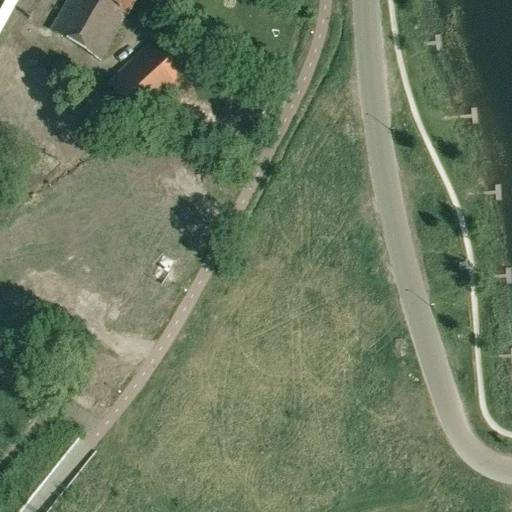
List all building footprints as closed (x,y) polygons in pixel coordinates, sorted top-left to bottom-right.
[(99,59),(125,15),(126,16),(135,0),(69,0),(51,31),(99,59)] [(108,84),(141,120),(182,81),(149,45),(108,84)] [(99,166),(84,192),(128,218),(143,192),(99,166)] [(297,177),(291,219),(315,222),(321,181),(297,178),(298,177),(297,177)] [(321,181),(315,222),(339,225),(345,183),(344,183),(344,184),(321,181)] [(84,192),(68,219),(112,244),(128,218),(84,192)] [(68,219),(53,245),(97,271),(112,244),(68,219)] [(272,237),(270,256),(310,262),(315,222),(291,219),(289,237),(271,235),(270,237),(272,237)] [(315,222),(310,262),(350,267),(353,247),(355,247),(355,246),(337,244),(339,225),(315,222)] [(53,245),(38,271),(82,297),(97,271),(53,245)] [(270,256),(267,276),(307,281),(310,262),(270,256)] [(310,262),(307,281),(348,287),(350,267),(310,262)] [(0,272),(0,308),(18,287),(0,272)] [(267,276),(265,296),(305,301),(307,281),(267,276)] [(307,281),(305,301),(345,307),(348,287),(307,281)] [(261,314),(261,316),(302,321),(305,301),(265,296),(262,315),(261,314)] [(305,301),(302,321),(342,327),(343,326),(342,325),(345,307),(305,301)] [(242,312),(237,353),(296,361),(302,321),(261,316),(261,314),(242,312)] [(302,321),(296,361),(355,369),(360,329),(362,329),(362,328),(343,326),(342,327),(302,321)] [(235,373),(233,392),(291,400),(296,361),(237,353),(234,373),(235,373)] [(296,361),(291,400),(349,408),(355,369),(296,361)] [(233,392),(225,454),(225,453),(283,461),(283,462),(284,462),(287,441),(287,440),(286,440),(291,400),(233,392)] [(291,400),(286,440),(287,440),(287,441),(343,449),(343,450),(344,450),(349,408),(291,400)]
